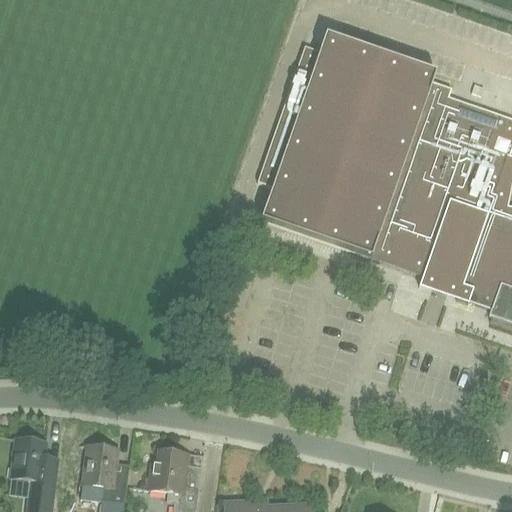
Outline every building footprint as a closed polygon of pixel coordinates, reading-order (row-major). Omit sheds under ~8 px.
[(492,322),(490,327),(511,334),(511,216),(501,215),(510,167),(506,166),(507,161),(511,147),(511,125),(487,116),(484,126),(476,123),(479,114),(446,102),(449,94),(429,87),(432,78),(332,43),(326,41),(324,47),(320,57),(304,51),(257,186),(273,192),(261,224),(281,231),(370,262),(423,281),(420,290),(491,314),(489,321),(492,322)] [(49,511),(54,477),(59,477),(60,463),(43,461),(45,447),(39,446),(39,443),(38,441),(24,439),(22,441),(22,444),(16,443),(14,460),(13,459),(8,497),(28,499),(27,510),(29,511),(28,511),(49,511)] [(97,449),(94,450),(86,449),(81,489),(102,492),(99,511),(122,511),(126,491),(113,489),(116,468),(117,453),(109,452),(107,450),(105,449),(104,449),(102,448),(100,448),(97,449)] [(186,470),(187,459),(158,455),(156,469),(151,468),(148,490),(147,493),(167,496),(166,507),(174,508),(172,511),(195,511),(201,472),(186,470)] [(202,461),(187,459),(186,470),(201,472),(202,461)] [(113,489),(126,491),(128,469),(116,468),(113,489)]
